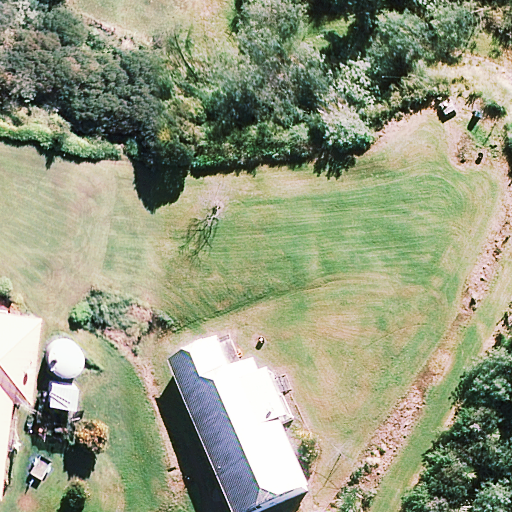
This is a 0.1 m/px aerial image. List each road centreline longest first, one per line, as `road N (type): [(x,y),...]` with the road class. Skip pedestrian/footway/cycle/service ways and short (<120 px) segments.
road 1 (track): [(511,57),(481,34),(259,23),(219,0)]
road 2 (track): [(388,511),(511,255)]
